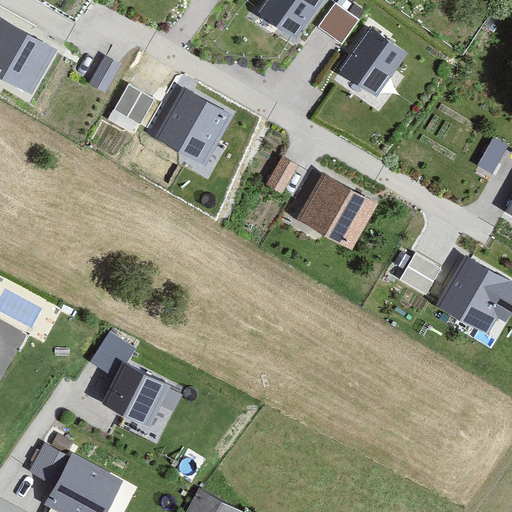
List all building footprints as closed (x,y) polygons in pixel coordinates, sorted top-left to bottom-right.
[(320,0),(263,0),(258,8),(294,35),(320,0)] [(360,18),(335,0),(318,26),(342,42),(360,18)] [(58,46),(0,13),(0,71),(33,90),(58,46)] [(406,49),(369,23),(340,67),(377,92),(406,49)] [(121,61),(107,54),(93,80),(107,89),(121,61)] [(156,95),(130,82),(114,109),(141,122),(156,95)] [(234,113),(184,83),(157,133),(206,161),(234,113)] [(507,145),(492,137),(478,164),(492,172),(507,145)] [(299,162),(283,152),(266,183),(282,191),(299,162)] [(379,197),(324,167),(298,213),(354,245),(379,197)] [(442,266),(415,250),(400,278),(427,292),(442,266)] [(511,310),(511,277),(466,250),(439,302),(489,329),(497,315),(506,320),(511,310)] [(137,345),(110,329),(91,359),(114,373),(103,398),(150,421),(170,380),(130,359),(137,345)] [(69,452),(45,439),(30,469),(53,481),(45,501),(64,511),(104,511),(124,477),(71,448),(69,452)] [(247,511),(250,509),(214,487),(197,511),(247,511)]
